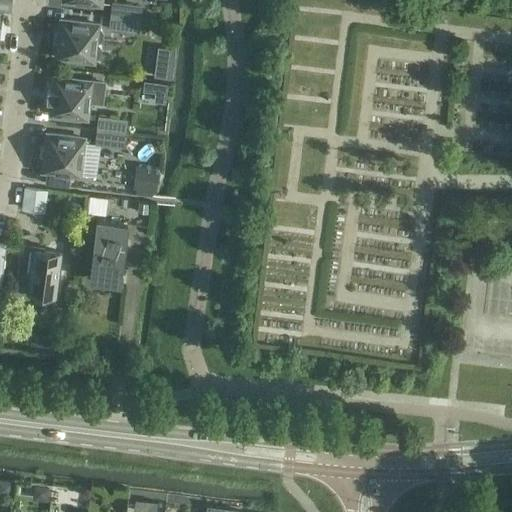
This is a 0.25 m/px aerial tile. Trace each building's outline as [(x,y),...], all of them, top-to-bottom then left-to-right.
[(136,33),(140,6),(111,3),(108,29),(136,33)] [(102,40),(102,32),(97,26),(97,25),(60,20),(59,33),(53,33),(52,43),(57,44),(56,57),(93,62),(93,58),(97,58),(100,56),(101,48),(97,45),(98,43),(102,40)] [(46,90),(45,100),(50,101),(49,114),(86,119),(88,102),(102,104),(105,83),(90,81),(53,77),(52,90),(46,90)] [(153,102),(164,104),(167,84),(156,83),(153,102)] [(123,146),(126,120),(97,117),(94,143),(123,146)] [(79,176),(83,138),(46,134),(45,147),(39,146),(38,157),(43,158),(41,171),(47,172),(46,184),(66,186),(67,174),(79,176)] [(157,167),(135,164),(132,189),(155,191),(157,167)] [(23,188),(21,210),(32,211),(35,189),(23,188)] [(77,203),(71,202),(67,206),(66,212),(69,217),(75,217),(80,214),(80,208),(77,203)] [(146,218),(147,208),(138,207),(137,217),(146,218)] [(119,283),(126,224),(96,220),(89,279),(104,281),(106,284),(113,285),(116,283),(119,283)] [(54,296),(60,251),(22,246),(22,243),(19,243),(13,296),(28,298),(29,293),(54,296)] [(0,479),(0,494),(10,495),(12,481),(0,479)] [(48,486),(33,485),(31,500),(47,502),(48,486)] [(134,499),(132,511),(142,511),(144,500),(134,499)]
